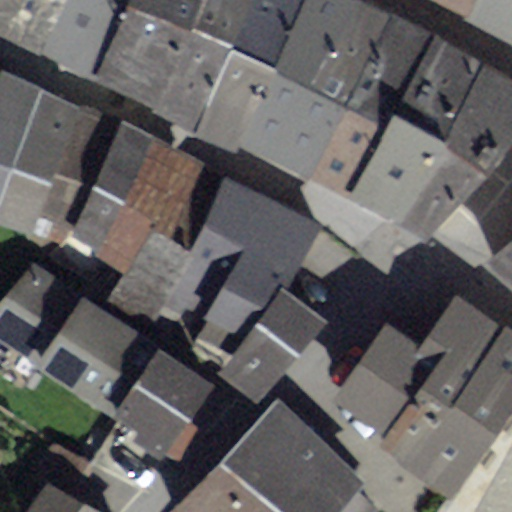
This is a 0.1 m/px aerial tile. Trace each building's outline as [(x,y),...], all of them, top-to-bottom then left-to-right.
[(0,0),(0,20),(93,63),(124,0),(0,0)] [(241,133),(304,0),(124,0),(93,63),(241,133)] [(349,184),(433,35),(357,0),(304,0),(241,133),(349,184)] [(511,29),(511,0),(469,0),(468,5),(511,29)] [(511,83),(433,35),(349,184),(428,224),(511,123),(511,83)] [(89,186),(119,123),(0,64),(0,208),(29,217),(48,174),(89,186)] [(185,250),(222,178),(119,123),(89,186),(65,236),(119,273),(149,227),(185,250)] [(228,360),(279,289),(314,229),(222,178),(185,250),(221,269),(185,335),(228,360)] [(511,267),(511,234),(492,250),(511,267)] [(0,299),(0,343),(33,365),(76,299),(23,265),(0,299)] [(228,360),(216,376),(253,402),(315,315),(279,289),(228,360)] [(379,430),(453,483),(511,394),(511,329),(453,293),(415,347),(432,359),(385,421),(379,430)] [(33,365),(107,413),(150,348),(76,299),(33,365)] [(415,347),(382,324),(339,389),(385,421),(432,359),(415,347)] [(107,413),(162,449),(205,383),(150,348),(107,413)] [(277,400),(173,511),(332,511),(363,479),(277,400)] [(93,511),(47,479),(23,511),(93,511)]
